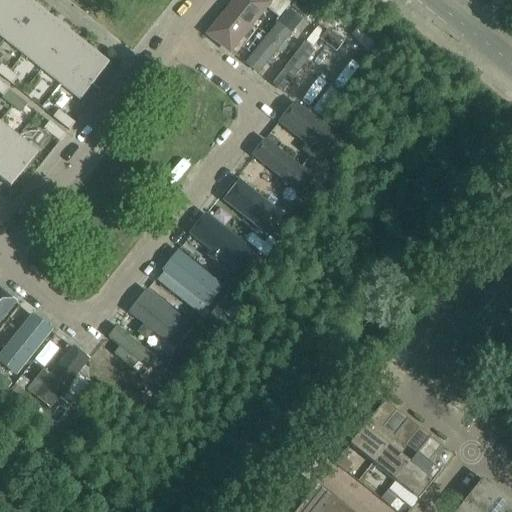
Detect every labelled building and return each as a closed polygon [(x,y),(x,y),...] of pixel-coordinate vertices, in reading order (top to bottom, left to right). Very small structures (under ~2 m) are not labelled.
[(32,6),(24,0),(5,0),(0,7),(0,37),(4,41),(32,6)] [(241,0),(211,38),(231,54),(267,6),(258,0),(241,0)] [(297,0),(293,5),(291,7),(307,20),(309,17),(315,10),(301,0),(297,0)] [(51,21),(32,6),(4,41),(23,56),(51,21)] [(70,36),(51,21),(23,56),(42,71),(70,36)] [(246,65),(260,76),(289,38),(276,27),(246,65)] [(343,44),(327,32),(320,41),(336,54),(343,44)] [(88,51),(70,36),(42,71),(60,86),(88,51)] [(302,96),(313,82),(302,74),(320,51),(308,41),(271,86),(285,96),(292,87),(302,96)] [(108,66),(88,51),(60,86),(80,102),(108,66)] [(1,67),(0,68),(0,77),(4,80),(9,73),(1,67)] [(17,80),(9,73),(4,80),(12,87),(17,80)] [(339,140),(295,105),(276,129),(320,163),(339,140)] [(53,119),(61,126),(66,119),(58,112),(53,119)] [(74,125),(66,119),(61,126),(69,132),(74,125)] [(0,124),(0,162),(18,139),(0,124)] [(43,131),(51,137),(57,130),(49,124),(43,131)] [(57,130),(51,137),(59,144),(65,137),(57,130)] [(18,139),(0,162),(0,182),(10,190),(38,155),(18,139)] [(264,144),(250,162),(297,199),(310,180),(264,144)] [(334,161),(343,168),(356,152),(346,145),(334,161)] [(234,181),(221,197),(263,229),(276,213),(234,181)] [(325,191),(315,184),(303,200),(312,207),(325,191)] [(205,217),(187,241),(225,270),(243,247),(205,217)] [(295,228),(285,221),(273,237),(282,244),(295,228)] [(253,281),(266,265),(256,258),(244,273),(253,281)] [(146,291),(182,320),(195,304),(159,275),(146,291)] [(182,320),(146,291),(131,311),(157,334),(148,346),(166,361),(178,345),(168,338),(182,320)] [(0,326),(16,306),(0,292),(0,326)] [(214,311),(224,318),(237,300),(227,293),(214,311)] [(19,377),(52,335),(35,321),(2,363),(19,377)] [(156,360),(116,328),(101,347),(142,378),(156,360)] [(194,355),(206,339),(197,332),(184,348),(194,355)] [(52,410),(88,364),(76,354),(39,400),(52,410)] [(164,392),(177,376),(167,369),(155,385),(164,392)] [(0,376),(0,392),(4,395),(11,386),(0,376)] [(40,424),(47,415),(32,402),(24,412),(40,424)] [(384,403),(349,447),(372,465),(394,438),(383,429),(396,412),(384,403)] [(407,421),(394,438),(372,465),(394,483),(416,456),(405,447),(419,430),(407,421)] [(430,439),(416,456),(394,483),(418,502),(440,475),(428,465),(441,448),(430,439)] [(490,487),(482,481),(457,511),(485,511),(498,497),(488,489),(490,487)] [(324,493),(317,487),(297,511),(325,511),(332,503),(323,495),(324,493)] [(386,494),(380,501),(388,507),(394,500),(386,494)] [(500,495),(498,497),(485,511),(511,511),(511,508),(505,503),(507,500),(500,495)] [(334,501),(332,503),(325,511),(343,511),(340,509),(341,507),(334,501)]
